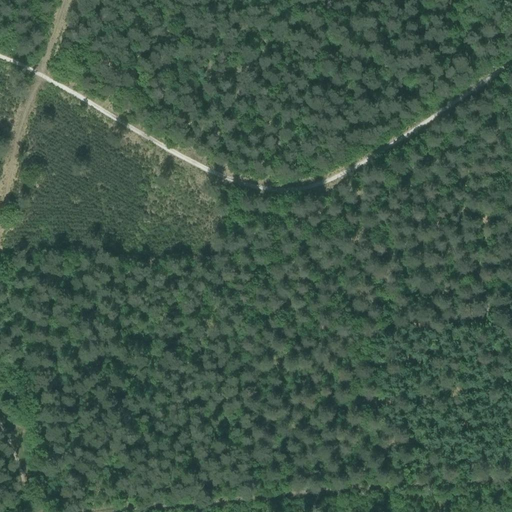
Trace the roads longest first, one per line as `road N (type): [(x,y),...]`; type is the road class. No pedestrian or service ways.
road 1 (track): [(511,62),(322,181),(265,189),(225,177),(0,57)]
road 2 (track): [(86,511),(511,478)]
